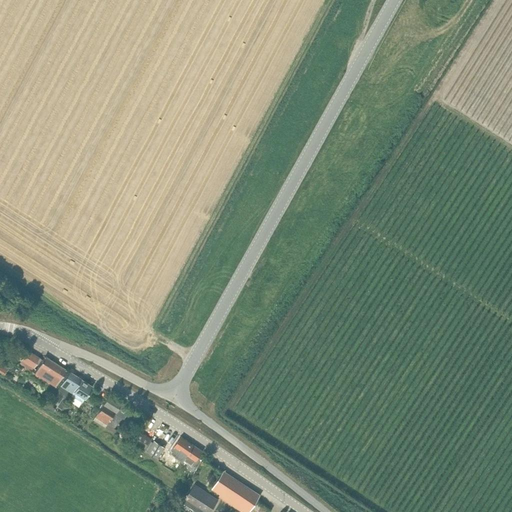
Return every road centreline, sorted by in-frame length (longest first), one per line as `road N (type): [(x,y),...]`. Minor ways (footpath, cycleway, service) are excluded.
road 1 (tertiary): [(174,398),(391,0)]
road 2 (tertiary): [(305,511),(53,350)]
road 3 (tertiary): [(324,511),(174,398)]
road 4 (tertiary): [(174,398),(77,353),(53,350)]
